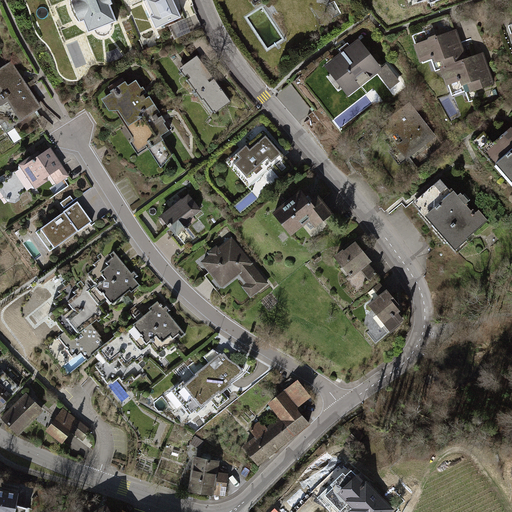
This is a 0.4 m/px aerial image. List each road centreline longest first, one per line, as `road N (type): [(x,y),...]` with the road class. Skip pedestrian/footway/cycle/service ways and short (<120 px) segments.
road 1 (residential): [(203,0),(238,63),(400,254),(423,301),(417,346),(344,406)]
road 2 (residential): [(74,134),(138,234),(195,301),(344,406)]
road 3 (residential): [(98,479),(100,429),(0,336)]
road 4 (track): [(408,511),(445,456),(459,451),(473,457),(511,511)]
road 5 (residential): [(344,406),(228,511)]
